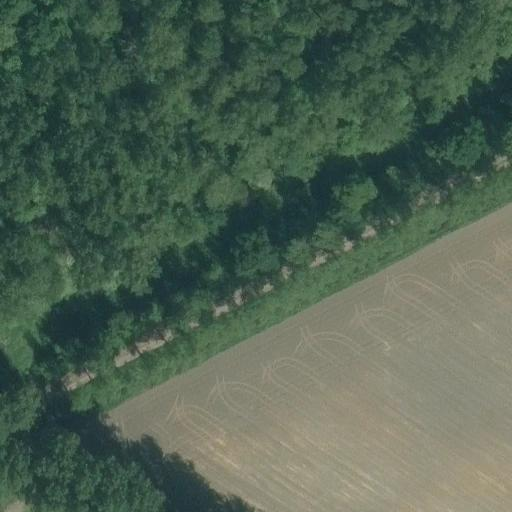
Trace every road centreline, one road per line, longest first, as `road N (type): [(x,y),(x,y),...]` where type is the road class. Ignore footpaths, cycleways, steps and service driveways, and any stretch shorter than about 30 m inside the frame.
road 1 (track): [(511,155),(0,408)]
road 2 (track): [(147,511),(0,424)]
